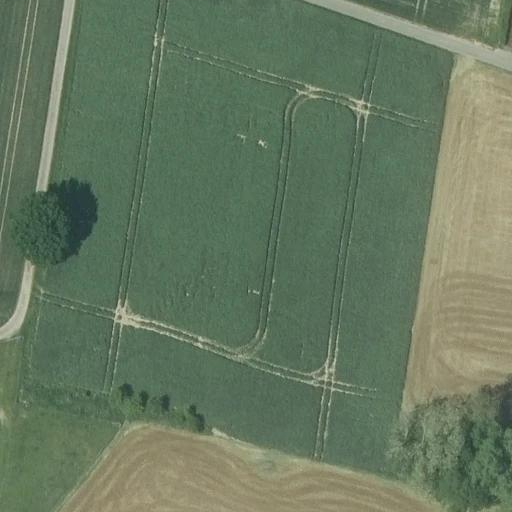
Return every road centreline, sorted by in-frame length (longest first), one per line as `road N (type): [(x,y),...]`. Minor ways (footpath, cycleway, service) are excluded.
road 1 (track): [(73,0),(26,312),(0,343)]
road 2 (track): [(511,72),(293,0)]
